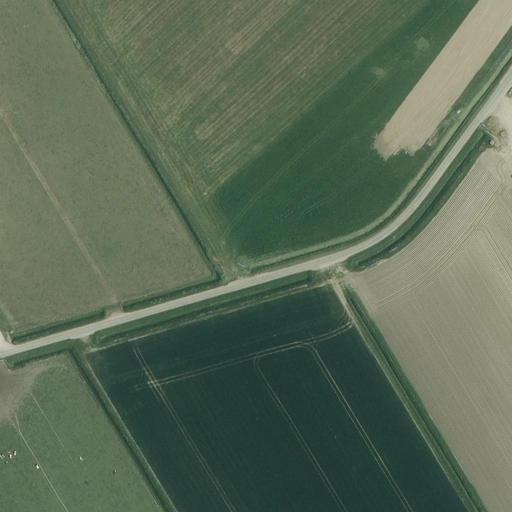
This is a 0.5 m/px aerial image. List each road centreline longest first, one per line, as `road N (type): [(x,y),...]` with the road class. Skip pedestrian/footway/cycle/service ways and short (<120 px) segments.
road 1 (unclassified): [(0,354),(367,244),(413,205),(511,74)]
road 2 (track): [(121,319),(0,109)]
